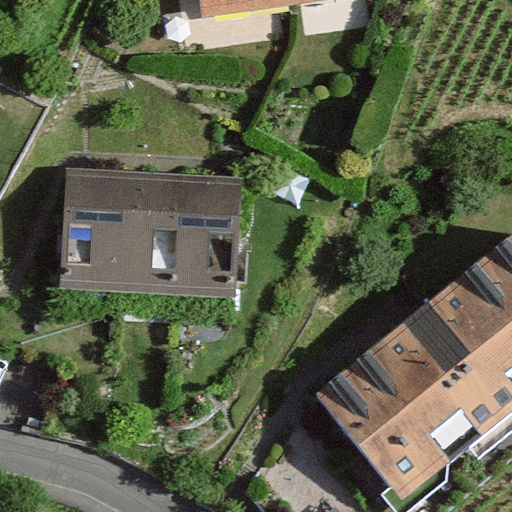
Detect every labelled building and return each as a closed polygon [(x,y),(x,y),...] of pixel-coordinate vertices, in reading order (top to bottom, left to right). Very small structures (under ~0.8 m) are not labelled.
[(290,15),(288,0),(210,0),(213,24),(290,15)] [(368,0),(288,0),(290,15),(369,5),(368,0)] [(127,284),(129,180),(75,178),(72,282),(127,284)] [(127,284),(178,285),(181,181),(129,180),(127,284)] [(232,182),(181,181),(178,285),(229,287),(232,182)] [(511,423),(511,251),(327,403),(412,506),(511,423)]
